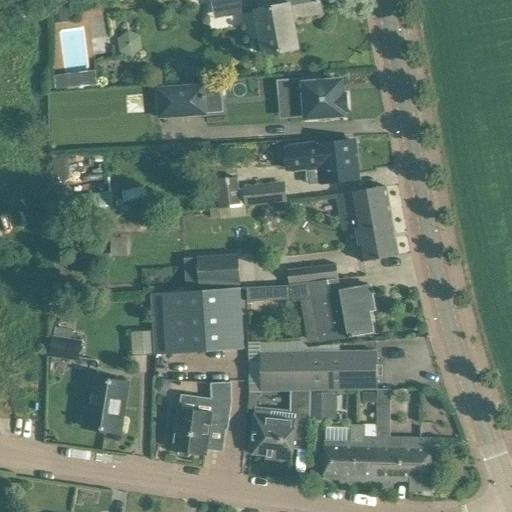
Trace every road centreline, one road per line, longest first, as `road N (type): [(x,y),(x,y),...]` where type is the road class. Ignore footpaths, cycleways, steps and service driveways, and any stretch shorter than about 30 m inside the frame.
road 1 (unclassified): [(511,510),(371,511),(0,456)]
road 2 (tertiary): [(511,491),(453,326),(389,0)]
